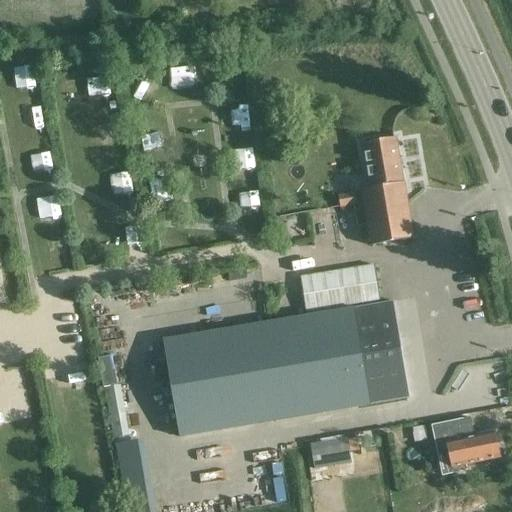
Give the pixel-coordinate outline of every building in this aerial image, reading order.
[(369,245),(411,239),(397,138),(362,143),(368,186),(361,187),(369,245)] [(354,192),(337,195),(340,207),(357,204),(354,192)] [(373,267),(300,279),(307,318),(380,306),(373,267)] [(307,318),(163,341),(179,438),(409,399),(393,304),(380,306),(307,318)] [(469,419),(431,427),(436,448),(446,446),(451,469),(499,458),(499,454),(499,452),(498,448),(497,445),(494,433),(473,438),(469,419)] [(346,439),(310,446),(314,469),(326,467),(325,458),(349,454),(346,439)]
